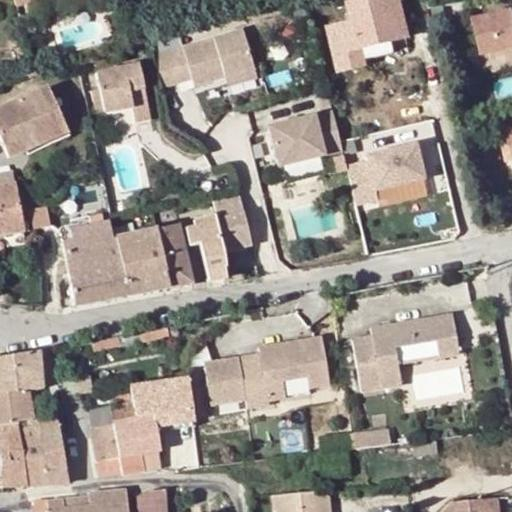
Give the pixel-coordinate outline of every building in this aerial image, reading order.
[(363,66),(360,55),(359,48),(390,42),(404,38),(395,0),(372,0),(346,6),(350,23),(327,29),(336,73),(363,66)] [(511,10),(473,19),(482,58),(511,51),(511,10)] [(240,40),(166,58),(172,87),(187,84),(190,90),(220,82),(249,75),(240,40)] [(391,48),(390,42),(359,48),(360,55),(391,48)] [(96,77),(100,91),(105,113),(105,115),(130,109),(134,124),(150,121),(138,68),(96,77)] [(222,93),(252,87),(249,75),(220,82),(222,93)] [(40,89),(0,99),(0,149),(33,141),(30,131),(51,125),(40,89)] [(95,116),(105,113),(100,91),(90,93),(95,116)] [(338,152),(328,111),(265,127),(274,167),(338,152)] [(51,125),(30,131),(33,141),(53,135),(51,125)] [(371,192),(423,182),(416,143),(363,153),(371,192)] [(0,235),(23,230),(19,213),(14,185),(0,187),(0,235)] [(239,196),(212,201),(224,250),(250,245),(239,196)] [(30,211),(34,228),(49,226),(45,208),(30,211)] [(129,296),(116,240),(113,240),(108,222),(103,224),(101,216),(91,218),(92,226),(61,233),(74,306),(129,296)] [(194,283),(181,232),(180,226),(177,226),(157,231),(169,288),(194,283)] [(157,231),(116,240),(129,296),(169,288),(157,231)] [(243,268),(229,270),(231,280),(245,278),(243,268)] [(360,388),(402,381),(399,362),(396,345),(434,338),(436,355),(457,351),(451,311),(372,325),(373,334),(352,337),(360,388)] [(169,336),(168,326),(138,332),(140,342),(169,336)] [(121,346),(118,336),(92,340),(94,350),(121,346)] [(321,337),(299,340),(300,348),(289,348),(288,341),(257,346),(258,354),(239,357),(244,400),(244,407),(267,403),(266,399),(265,382),(283,380),(305,376),(307,388),(328,386),(321,337)] [(399,362),(436,355),(434,338),(396,345),(399,362)] [(299,340),(288,341),(289,348),(300,348),(299,340)] [(28,393),(37,391),(41,390),(40,351),(0,357),(0,426),(2,426),(17,425),(18,432),(38,428),(57,424),(56,418),(41,421),(32,422),(28,393)] [(244,400),(239,357),(204,362),(209,404),(244,400)] [(60,380),(62,405),(80,404),(79,396),(88,395),(85,376),(60,380)] [(188,378),(131,387),(131,390),(133,400),(133,403),(136,420),(111,423),(119,460),(122,472),(122,475),(145,472),(143,457),(157,455),(160,455),(157,432),(155,417),(192,411),(188,378)] [(285,397),(283,380),(265,382),(266,399),(285,397)] [(110,402),(133,400),(131,390),(109,393),(110,402)] [(41,421),(37,391),(28,393),(32,422),(41,421)] [(133,403),(87,410),(87,411),(97,462),(119,460),(111,423),(136,420),(133,403)] [(194,427),(192,411),(155,417),(157,432),(194,427)] [(38,428),(47,486),(68,485),(57,424),(38,428)] [(27,486),(18,432),(17,425),(2,426),(3,487),(27,486)] [(47,486),(38,428),(18,432),(27,486),(47,486)] [(364,434),(366,448),(389,445),(387,431),(364,434)] [(366,448),(364,434),(352,435),(354,450),(366,448)] [(343,451),(354,450),(352,435),(341,436),(343,451)] [(320,438),(322,453),(343,451),(341,436),(320,438)] [(438,454),(437,444),(421,445),(421,455),(438,454)] [(160,471),(157,455),(143,457),(145,472),(160,471)] [(97,462),(99,474),(122,472),(119,460),(97,462)] [(349,462),(318,465),(320,479),(350,476),(349,462)] [(126,511),(123,490),(93,492),(95,511),(126,511)] [(151,491),(137,499),(137,511),(166,511),(166,492),(151,491)] [(95,511),(93,492),(86,492),(86,498),(87,504),(79,504),(78,511),(95,511)] [(277,511),(329,511),(327,492),(321,493),(272,497),(277,511)] [(500,511),(499,498),(481,500),(482,511),(500,511)] [(63,505),(62,499),(57,500),(59,511),(78,511),(79,504),(74,505),(63,505)] [(46,511),(45,500),(33,501),(34,511),(46,511)] [(59,511),(57,500),(45,500),(46,511),(59,511)] [(482,511),(481,500),(459,504),(451,511),(482,511)]
